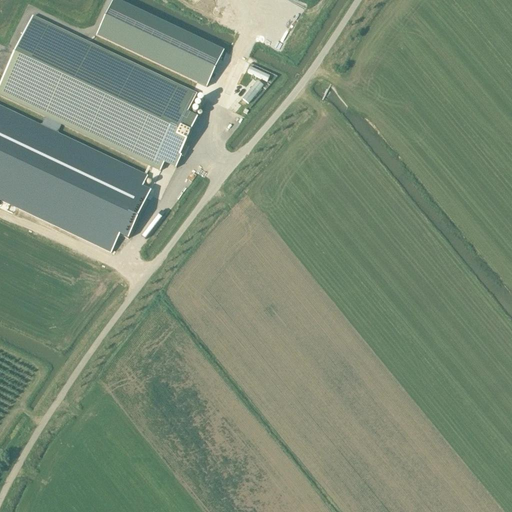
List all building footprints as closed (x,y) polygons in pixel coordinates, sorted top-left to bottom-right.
[(223,51),(114,0),(97,36),(205,88),(223,51)] [(0,86),(0,95),(47,118),(160,171),(170,152),(180,157),(198,119),(187,114),(197,94),(33,17),(0,86)] [(252,67),(249,73),(267,82),(270,75),(252,67)] [(257,81),(243,98),(249,103),(263,85),(257,81)] [(0,106),(0,200),(119,258),(128,239),(139,245),(158,204),(147,199),(156,180),(0,106)]
